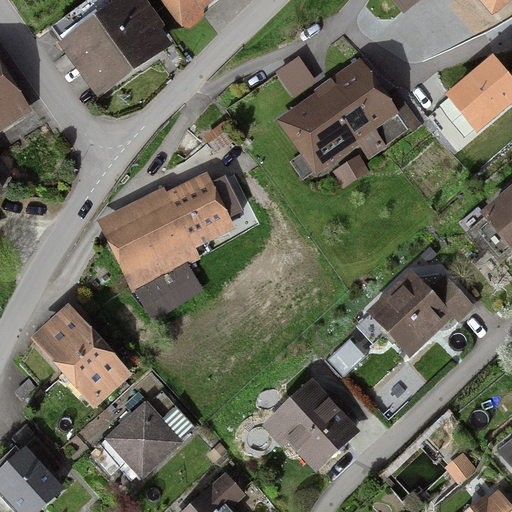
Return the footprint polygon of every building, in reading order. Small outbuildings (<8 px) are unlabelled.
[(142,0),(90,0),(51,29),(69,53),(76,47),(103,85),(164,40),(155,28),(161,24),(142,0)] [(171,0),(182,13),(197,0),(171,0)] [(489,0),(496,9),(506,0),(489,0)] [(511,98),(511,83),(492,59),(449,95),(476,128),(511,98)] [(293,63),(278,73),(294,96),(309,86),(293,63)] [(345,145),(354,138),(366,156),(410,125),(414,131),(422,125),(394,92),(385,98),(365,71),(288,125),(319,169),(348,149),(345,145)] [(0,117),(18,106),(0,78),(0,193),(15,184),(0,161),(0,117)] [(206,140),(215,153),(235,140),(224,125),(206,140)] [(358,158),(335,173),(343,186),(367,171),(358,158)] [(205,184),(109,234),(137,289),(186,264),(178,248),(224,224),(205,184)] [(511,253),(511,194),(466,235),(482,254),(488,249),(500,264),(511,253)] [(370,314),(407,354),(451,313),(457,320),(472,307),(446,280),(430,295),(413,277),(370,314)] [(133,297),(122,303),(127,312),(138,306),(133,297)] [(68,370),(96,345),(70,316),(42,341),(68,370)] [(122,374),(96,345),(68,370),(94,398),(122,374)] [(288,439),(314,466),(352,430),(325,400),(320,405),(308,392),(276,423),(290,437),(288,439)] [(144,406),(93,455),(110,474),(126,459),(142,476),(178,442),(144,406)] [(20,446),(33,433),(26,425),(12,438),(20,446)] [(25,454),(0,477),(0,488),(21,511),(34,511),(58,490),(25,454)] [(225,482),(192,511),(228,511),(224,507),(237,495),(225,482)] [(508,511),(497,499),(487,508),(484,504),(480,507),(467,506),(466,511),(508,511)]
